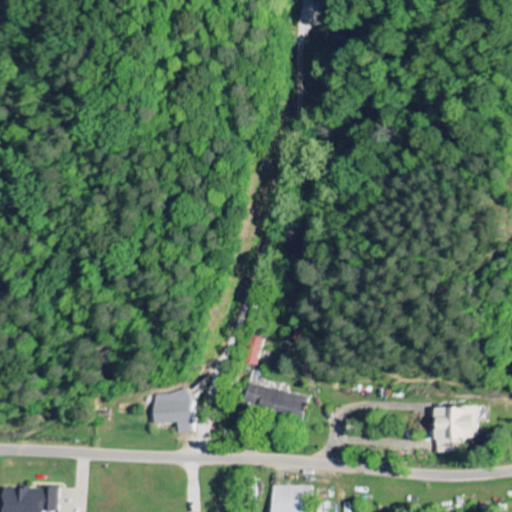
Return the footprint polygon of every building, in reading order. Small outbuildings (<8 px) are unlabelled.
[(248,305),(261,310),(270,285),(257,280),(248,305)] [(310,420),(314,397),(254,385),(250,402),(267,406),(266,411),(310,420)] [(200,433),(199,393),(161,393),(162,425),(185,425),(185,434),(200,433)] [(472,454),(472,441),(491,441),(490,408),(445,410),(447,455),(472,454)] [(279,511),(317,511),(317,486),(279,487),(279,511)] [(64,490),(10,488),(9,511),(51,511),(63,511),(64,490)]
